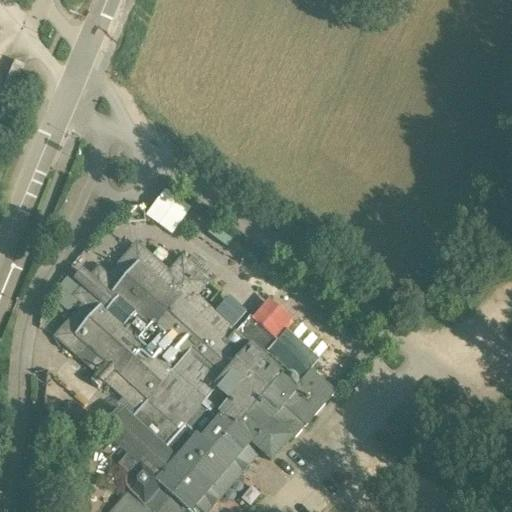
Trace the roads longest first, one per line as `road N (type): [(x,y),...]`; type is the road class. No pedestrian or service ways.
road 1 (tertiary): [(0,255),(111,0)]
road 2 (track): [(445,370),(511,251)]
